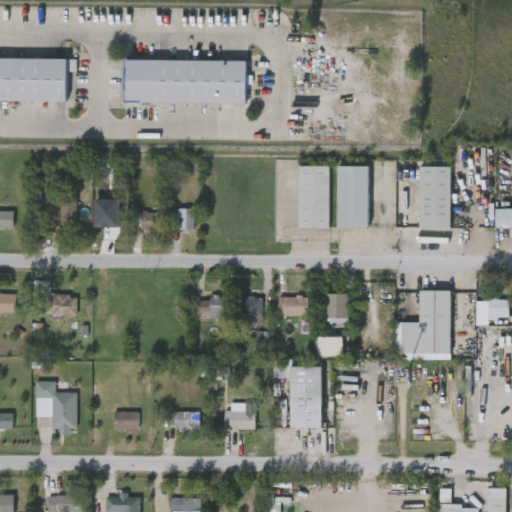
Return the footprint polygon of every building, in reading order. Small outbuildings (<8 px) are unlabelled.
[(0,58),(72,59),(71,102),(0,100),(0,58)] [(121,103),(122,60),(244,60),(244,103),(121,103)] [(328,228),(298,228),(298,166),(328,166),(328,228)] [(366,166),(366,228),(336,228),(336,166),(366,166)] [(418,229),(418,166),(449,166),(449,229),(418,229)] [(77,192),(60,192),(61,226),(77,226),(77,192)] [(95,228),(120,228),(120,200),(95,200),(95,228)] [(172,230),(172,209),(194,209),(194,230),(172,230)] [(511,209),(511,228),(494,228),(494,209),(511,209)] [(0,228),(0,212),(14,212),(14,228),(0,228)] [(165,230),(140,230),(140,213),(165,213),(165,230)] [(449,354),(405,354),(405,323),(418,323),(418,291),(449,291),(449,354)] [(0,295),(17,295),(17,313),(0,313),(0,295)] [(349,318),(324,318),(324,295),(349,295),(349,318)] [(77,316),(48,316),(48,296),(77,296),(77,316)] [(196,318),(196,298),(229,298),(229,318),(196,318)] [(262,298),(262,320),(241,320),(241,298),(262,298)] [(278,316),(278,298),(308,298),(308,316),(278,316)] [(508,300),(508,319),(487,319),(487,300),(508,300)] [(317,357),(317,336),(341,336),(341,357),(317,357)] [(320,367),(320,427),(289,427),(289,377),(274,377),(274,367),(320,367)] [(76,393),(76,435),(54,435),(54,416),(36,416),(36,381),(56,381),(56,393),(76,393)] [(224,412),(245,412),(245,405),(254,405),(254,429),(224,429),(224,412)] [(138,429),(113,429),(113,412),(138,412),(138,429)] [(174,431),(174,412),(202,412),(202,431),(174,431)] [(13,429),(0,429),(0,414),(13,414),(13,429)] [(504,511),(439,511),(439,505),(478,505),(478,511),(487,511),(487,488),(505,488),(504,511)] [(441,502),(450,503),(451,490),(442,489),(441,502)] [(0,511),(0,495),(14,495),(14,511),(0,511)] [(281,511),(282,504),(273,504),(274,495),(267,495),(265,511),(281,511)] [(49,511),(49,496),(83,496),(83,511),(49,511)] [(106,511),(106,497),(139,497),(139,511),(106,511)] [(201,498),(201,511),(171,511),(171,498),(201,498)]
